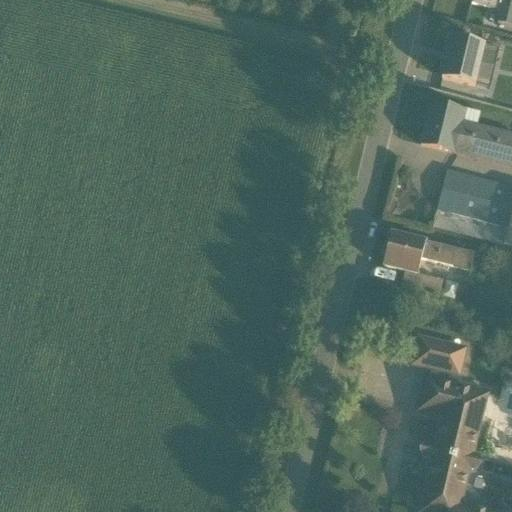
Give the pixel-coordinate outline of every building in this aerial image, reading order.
[(511,0),(456,0),(456,2),(470,5),(469,8),(498,15),(495,26),(511,30),(511,0)] [(496,53),(449,41),(442,66),(443,67),(439,83),(470,91),(475,70),(491,74),(496,53)] [(418,149),(511,173),(511,169),(511,138),(476,129),(479,117),(464,113),(463,116),(429,107),(418,149)] [(511,191),(445,174),(430,230),(511,251),(511,191)] [(473,258),(390,237),(382,272),(403,277),(399,293),(437,303),(441,284),(417,278),(421,263),(468,275),(473,258)] [(413,419),(436,424),(415,511),(476,511),(463,509),(490,397),(456,389),(465,352),(417,341),(410,368),(425,372),(413,419)]
